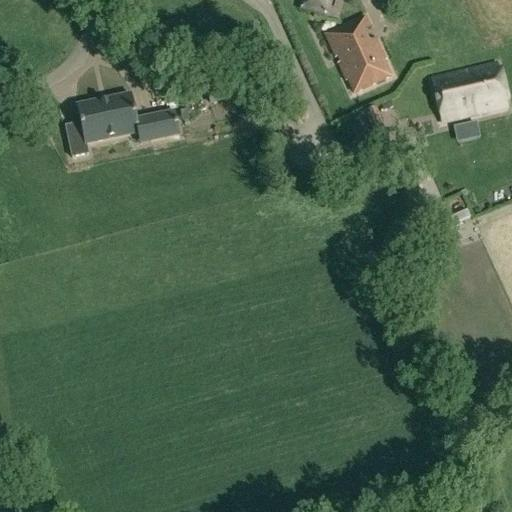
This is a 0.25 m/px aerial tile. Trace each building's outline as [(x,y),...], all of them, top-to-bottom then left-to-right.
[(368,46),(362,33),(369,29),(364,19),(323,38),(351,96),(390,79),(375,43),(368,46)] [(211,104),(248,92),(256,89),(247,63),(240,65),(202,78),(211,104)] [(441,124),(506,108),(496,65),(431,80),(441,124)] [(184,95),(197,92),(194,79),(181,83),(184,95)] [(76,108),(81,133),(80,134),(68,136),(73,159),(86,156),(84,146),(137,135),(147,132),(150,143),(179,137),(174,113),(136,121),(131,96),(76,108)] [(354,118),(357,125),(351,127),(359,143),(370,138),(371,143),(383,138),(381,133),(370,110),(354,118)]
